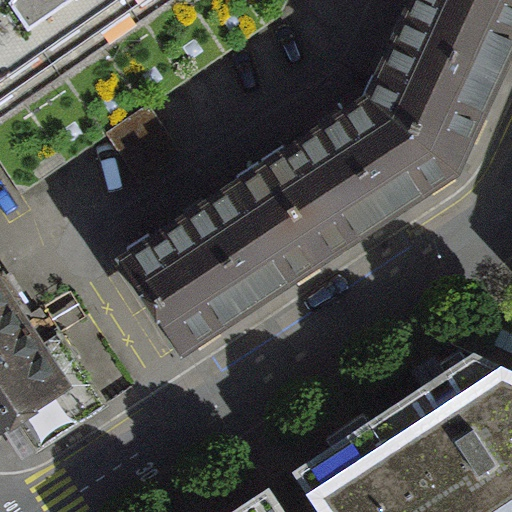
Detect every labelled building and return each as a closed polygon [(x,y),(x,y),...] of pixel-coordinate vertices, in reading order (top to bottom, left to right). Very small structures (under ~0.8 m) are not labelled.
[(0,0),(0,118),(177,0),(0,0)] [(511,57),(511,0),(413,0),(385,63),(474,143),(511,57)] [(385,63),(263,145),(328,245),(474,143),(385,63)] [(328,245),(263,145),(126,234),(191,334),(328,245)] [(0,418),(21,405),(47,445),(116,401),(0,221),(0,418)] [(511,327),(504,324),(456,355),(314,447),(337,481),(357,511),(502,511),(511,506),(511,327)] [(357,511),(337,481),(305,503),(284,466),(258,483),(213,511),(192,511),(191,510),(188,511),(357,511)]
